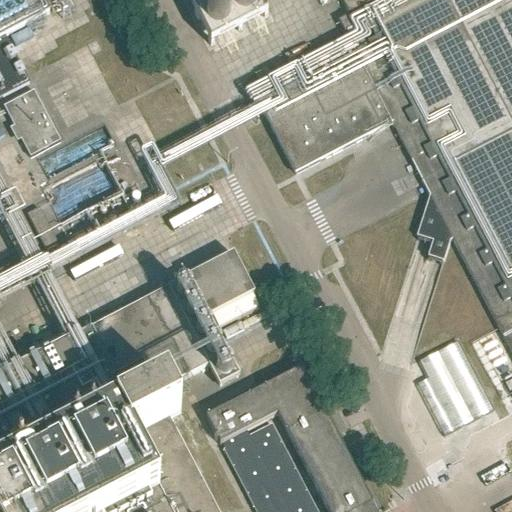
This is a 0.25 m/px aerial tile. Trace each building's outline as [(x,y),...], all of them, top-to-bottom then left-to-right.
[(0,0),(0,107),(31,91),(7,45),(50,22),(38,0),(0,0)] [(511,0),(382,0),(350,17),(338,23),(347,40),(250,90),(295,176),(391,126),(430,200),(417,239),(433,244),(428,260),(444,264),(450,244),(452,243),(511,357),(511,0)] [(341,0),(350,17),(382,0),(341,0)] [(61,144),(34,94),(4,109),(14,129),(10,131),(17,145),(21,142),(31,160),(61,144)] [(49,257),(60,250),(40,211),(28,217),(49,257)] [(374,511),(372,507),(339,442),(337,436),(326,416),(304,373),(274,389),(273,387),(263,392),(207,421),(221,447),(223,446),(226,453),(224,453),(254,511),(218,511),(171,420),(181,415),(168,390),(193,377),(228,358),(208,319),(253,295),(232,255),(187,279),(188,282),(153,300),(152,299),(19,369),(0,378),(0,511),(374,511)]
